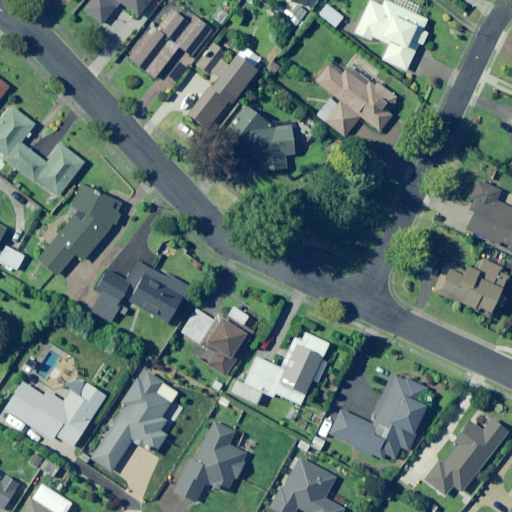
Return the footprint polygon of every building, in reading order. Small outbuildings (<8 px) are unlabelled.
[(91,0),(82,11),(101,26),(119,3),(137,18),(150,0),(91,0)] [(383,0),(380,6),(369,0),(354,34),(369,41),(372,36),(388,44),(381,60),(405,71),(418,43),(421,45),(427,34),(421,31),(426,20),(383,0)] [(342,17),(326,5),(318,15),(334,27),(342,17)] [(188,23),(169,8),(154,27),(149,22),(123,55),(154,78),(178,48),(191,58),(211,32),(193,17),(188,23)] [(212,81),(186,115),(209,132),(256,71),(216,41),(195,68),(212,81)] [(367,88),(331,61),(315,81),(332,94),(331,96),(316,116),(344,137),(360,116),(379,131),(391,116),(387,112),(396,100),(372,81),(367,88)] [(292,158),(292,126),(273,126),(245,105),(223,136),(258,162),(258,172),(286,171),(285,158),(292,158)] [(34,125),(10,106),(0,119),(0,154),(3,156),(1,159),(33,185),(36,182),(57,198),(84,163),(60,144),(45,163),(20,143),(34,125)] [(500,191),(478,180),(470,198),(473,199),(468,210),(473,212),(465,230),(511,251),(511,209),(495,201),(500,191)] [(122,213),(86,183),(68,206),(75,212),(36,261),(56,277),(74,256),(82,262),(122,213)] [(170,231),(145,215),(86,308),(113,325),(128,300),(165,324),(188,288),(150,263),(170,231)] [(24,256),(6,245),(0,255),(0,261),(16,271),(24,256)] [(511,275),(511,273),(482,260),(476,273),(465,267),(463,271),(449,265),(436,293),(492,319),(511,275)] [(225,378),(251,332),(241,326),(248,315),(232,305),(225,317),(221,314),(217,322),(195,309),(181,334),(211,352),(204,365),(225,378)] [(311,380),(321,384),(329,366),(319,362),(327,344),(304,333),(300,342),(294,339),(291,345),(280,369),(255,357),(248,372),(240,368),(229,393),(256,405),(261,393),(272,398),(274,394),(299,405),(304,396),(311,380)] [(161,382),(142,370),(119,404),(124,407),(89,459),(111,473),(131,441),(154,456),(166,438),(154,429),(170,404),(154,394),(161,382)] [(395,375),(374,424),(366,420),(377,396),(351,385),(336,418),(328,415),(321,432),(354,447),(353,450),(370,458),(372,455),(392,464),(400,447),(408,450),(421,421),(418,420),(425,405),(420,403),(426,389),(395,375)] [(41,394),(24,383),(22,382),(0,415),(0,419),(16,429),(21,421),(51,441),(54,436),(72,448),(105,395),(77,377),(60,402),(43,391),(41,394)] [(507,432),(491,420),(482,432),(468,421),(452,443),(456,446),(443,463),(439,460),(424,480),(445,496),(455,484),(463,490),(507,432)] [(205,483),(226,493),(234,476),(239,478),(247,461),(225,451),(235,432),(213,421),(193,462),(188,460),(172,492),(195,503),(205,483)] [(276,511),(295,511),(298,509),(302,511),(342,511),(343,510),(323,498),(335,479),(299,458),(269,508),(276,511)] [(0,510),(1,511),(17,485),(4,477),(0,473),(0,510)] [(49,511),(30,499),(21,511),(49,511)]
